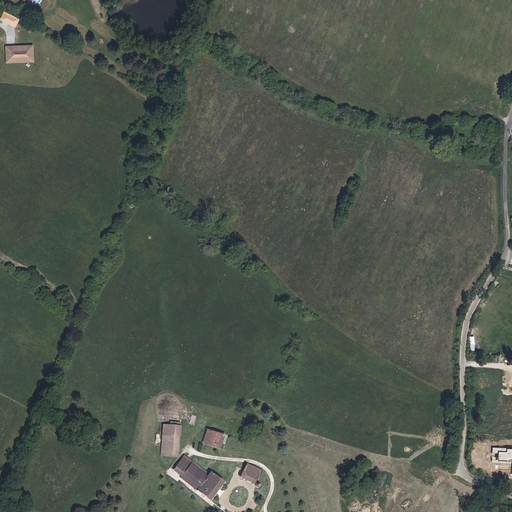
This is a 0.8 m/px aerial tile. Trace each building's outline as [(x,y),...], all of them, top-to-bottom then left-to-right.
[(34,44),(5,45),(6,62),(35,61),(34,44)] [(145,427),(151,427),(156,427),(158,407),(146,406),(145,427)] [(207,419),(192,414),(189,424),(204,428),(207,419)] [(161,456),(178,457),(181,422),(170,422),(169,425),(163,425),(161,456)] [(224,434),(208,429),(204,443),(220,448),(224,434)] [(511,461),(511,449),(506,449),(506,448),(493,447),(492,453),(499,453),(498,460),(511,461)] [(206,471),(207,468),(203,465),(201,467),(186,455),(174,470),(184,477),(181,481),(186,486),(188,484),(210,501),(224,482),(213,472),(212,472),(211,474),(206,471)] [(258,481),(263,471),(248,463),(244,470),(241,477),(255,484),(256,485),(256,486),(258,486),(259,486),(260,486),(260,485),(261,484),(261,483),(261,482),(260,481),(259,481),(258,481)]
